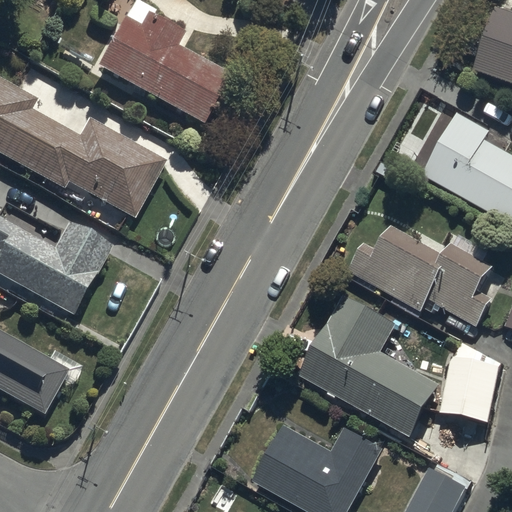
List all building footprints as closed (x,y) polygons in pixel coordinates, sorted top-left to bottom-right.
[(475,69),(511,81),(511,9),(497,4),(475,69)] [(102,75),(209,135),(237,87),(182,56),(189,43),(136,13),(102,75)] [(0,157),(135,230),(166,172),(0,84),(0,157)] [(424,173),(511,221),(511,155),(483,139),(487,132),(457,115),(424,173)] [(366,243),(352,266),(424,309),(430,298),(477,326),(495,296),(482,288),(496,265),(453,240),(445,253),(393,222),(378,248),(366,243)] [(71,231),(57,256),(0,224),(0,261),(5,264),(0,272),(0,281),(78,324),(116,255),(71,231)] [(300,373),(413,437),(443,385),(383,352),(400,323),(346,292),(300,373)] [(0,400),(48,427),(75,379),(0,337),(0,400)] [(454,353),(443,413),(492,422),(504,363),(454,353)] [(253,479),(312,511),(351,511),(387,448),(348,426),(335,448),(286,421),(253,479)] [(406,511),(456,511),(469,485),(429,465),(406,511)]
